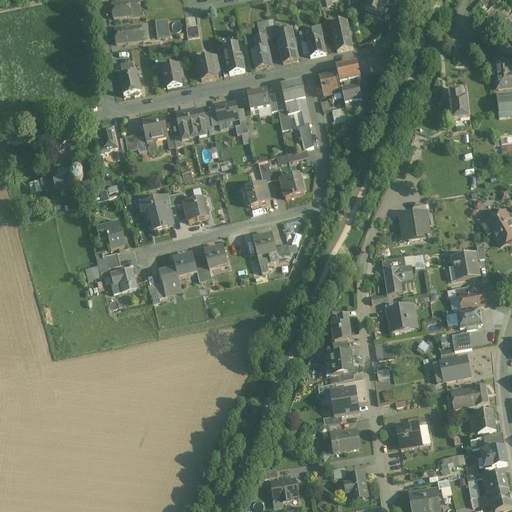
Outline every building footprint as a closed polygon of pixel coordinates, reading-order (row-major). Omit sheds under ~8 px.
[(388,0),(368,0),(365,11),(381,18),(388,0)] [(480,2),(472,11),(476,15),(480,12),(485,7),(480,2)] [(116,6),(112,7),(113,21),(131,19),(141,18),(139,4),(116,6)] [(491,9),(483,17),(487,21),(496,13),(491,9)] [(476,15),(473,18),(476,22),(483,15),(480,12),(476,15)] [(496,13),(488,22),(496,30),(505,21),(496,13)] [(511,24),(507,20),(499,29),(506,35),(511,28),(511,24)] [(168,21),(155,23),(157,41),(170,39),(168,21)] [(274,21),(268,23),(269,29),(272,40),(272,41),(277,39),(276,33),(274,21)] [(347,25),(338,27),(340,33),(336,34),(337,38),(334,38),(337,54),(353,51),(347,25)] [(198,28),(186,29),(188,41),(200,39),(198,28)] [(132,30),(115,32),(117,46),(133,45),(133,44),(143,43),(142,29),(132,30)] [(269,29),(259,32),(260,39),(265,38),(266,42),(272,40),(269,29)] [(276,33),(277,39),(283,66),(299,63),(292,30),(276,33)] [(320,31),(313,33),(315,42),(307,44),(310,60),(326,56),(320,31)] [(260,39),(254,40),(257,53),(252,54),(256,72),(272,68),(266,42),(265,38),(260,39)] [(237,47),(224,50),(229,77),(245,74),(242,58),(240,59),(237,47)] [(224,50),(217,51),(219,58),(220,58),(224,78),(229,77),(224,50)] [(203,54),(196,55),(197,63),(206,61),(206,60),(205,60),(203,54)] [(197,63),(202,84),(218,80),(217,73),(220,73),(217,59),(206,61),(197,63)] [(511,62),(495,63),(497,91),(511,89),(511,73),(511,74),(511,62)] [(357,64),(336,68),(345,106),(360,103),(362,102),(357,82),(361,81),(357,64)] [(178,67),(163,70),(165,81),(167,90),(182,87),(181,80),(184,79),(181,66),(178,67)] [(163,70),(157,71),(159,82),(165,81),(163,70)] [(137,76),(120,79),(124,99),(132,98),(135,99),(139,98),(141,96),(137,76)] [(337,76),(320,80),(324,99),(334,97),(335,102),(342,100),(337,76)] [(302,84),(281,89),(288,118),(302,115),(299,103),(306,101),(302,84)] [(267,92),(248,96),(251,113),(270,109),(268,97),(267,92)] [(462,93),(450,94),(453,123),(470,121),(468,100),(463,101),(462,93)] [(511,95),(497,97),(499,121),(511,119),(511,95)] [(275,96),(268,97),(270,109),(271,115),(278,114),(278,113),(275,96)] [(312,128),(306,101),(299,103),(302,115),(305,129),(300,130),(304,153),(314,150),(309,128),(312,128)] [(360,103),(345,106),(347,114),(362,111),(360,103)] [(236,104),(215,109),(218,126),(240,121),(236,104)] [(345,110),(332,113),(335,127),(348,124),(345,110)] [(203,111),(176,117),(180,135),(181,139),(182,144),(208,139),(206,130),(207,129),(203,111)] [(286,122),(285,112),(278,113),(278,114),(282,133),(291,131),(289,121),(286,122)] [(164,120),(142,125),(147,144),(167,140),(168,140),(168,139),(164,120)] [(246,122),(240,123),(241,127),(243,137),(249,136),(246,122)] [(113,131),(96,134),(101,157),(109,155),(109,153),(117,152),(113,131)] [(63,143),(51,133),(47,137),(59,147),(63,143)] [(174,138),(168,139),(168,140),(167,140),(169,152),(176,151),(174,140),(174,138)] [(174,140),(176,151),(183,149),(182,144),(181,139),(174,140)] [(143,141),(136,142),(139,155),(146,154),(143,141)] [(54,153),(42,142),(38,147),(50,157),(54,153)] [(280,148),(273,152),(275,157),(282,153),(280,148)] [(307,153),(287,157),(289,165),(308,160),(307,153)] [(73,165),(44,173),(46,180),(41,181),(40,183),(28,186),(31,197),(42,194),(42,193),(44,195),(46,195),(47,195),(47,194),(49,194),(51,202),(58,200),(57,194),(59,194),(59,193),(69,189),(68,188),(66,185),(65,182),(66,179),(68,176),(70,174),(74,174),(77,174),(73,165)] [(268,166),(259,169),(263,186),(265,185),(265,186),(273,184),(270,173),(268,166)] [(280,171),(270,173),(273,184),(281,182),(283,181),(280,171)] [(82,185),(82,182),(81,179),(80,176),(77,174),(74,174),(70,174),(68,176),(66,179),(65,182),(66,185),(68,188),(69,189),(71,190),(74,190),(77,190),(80,188),(82,185)] [(283,181),(281,182),(286,202),(305,197),(300,177),(283,181)] [(263,186),(246,190),(251,210),(270,205),(265,186),(265,185),(263,186)] [(106,193),(99,195),(101,203),(108,201),(106,193)] [(183,195),(173,198),(176,208),(184,206),(186,205),(183,195)] [(173,198),(168,199),(170,210),(176,208),(173,198)] [(168,199),(140,206),(143,217),(150,215),(151,222),(154,234),(173,230),(168,210),(170,210),(168,199)] [(75,211),(59,204),(58,200),(51,202),(42,205),(44,211),(46,215),(54,212),(55,216),(75,211)] [(186,205),(184,206),(189,226),(208,221),(203,201),(186,205)] [(426,207),(413,209),(414,216),(427,214),(426,207)] [(414,216),(400,219),(404,244),(428,240),(428,241),(432,241),(431,239),(427,214),(414,216)] [(511,224),(506,214),(486,225),(500,249),(511,241),(511,224)] [(150,215),(143,217),(145,224),(151,222),(150,215)] [(118,223),(95,229),(98,240),(106,238),(106,240),(107,240),(110,253),(125,249),(118,223)] [(273,237),(253,242),(262,277),(269,275),(268,268),(279,265),(277,256),(277,255),(276,250),(273,237)] [(288,247),(276,250),(277,255),(277,256),(279,265),(286,263),(285,259),(290,258),(288,247)] [(484,248),(477,249),(479,262),(486,261),(484,248)] [(224,250),(205,255),(208,267),(209,273),(210,273),(228,268),(224,250)] [(476,255),(455,259),(456,269),(457,269),(460,282),(480,279),(476,255)] [(117,256),(105,259),(107,265),(118,262),(117,256)] [(193,258),(174,262),(176,271),(179,280),(197,276),(198,276),(196,270),(193,258)] [(414,258),(404,260),(406,270),(412,269),(415,269),(415,272),(425,271),(424,263),(415,264),(414,258)] [(105,259),(96,261),(97,268),(107,265),(105,259)] [(404,260),(385,263),(386,273),(406,270),(404,260)] [(118,262),(107,265),(108,272),(120,269),(118,262)] [(107,265),(97,268),(99,274),(108,272),(107,265)] [(208,267),(202,269),(206,284),(212,282),(210,273),(209,273),(208,267)] [(202,269),(196,270),(198,276),(197,276),(200,286),(206,284),(202,269)] [(406,270),(386,273),(388,279),(385,280),(388,298),(403,296),(401,285),(414,283),(412,269),(406,270)] [(176,271),(159,275),(162,285),(165,300),(183,296),(179,280),(176,271)] [(108,272),(99,274),(101,281),(110,279),(110,277),(108,272)] [(131,272),(110,277),(110,279),(112,286),(118,285),(121,296),(136,292),(131,272)] [(112,286),(111,287),(114,298),(121,296),(118,285),(112,286)] [(162,285),(155,287),(159,301),(165,300),(162,285)] [(468,290),(455,292),(457,300),(459,299),(469,297),(468,290)] [(469,297),(459,299),(463,315),(480,312),(479,309),(485,308),(482,294),(469,297)] [(415,300),(402,302),(403,309),(413,307),(414,307),(416,307),(415,300)] [(403,309),(387,312),(391,335),(411,332),(409,318),(415,317),(414,307),(413,307),(403,309)] [(463,315),(457,316),(460,331),(466,330),(467,333),(475,332),(474,329),(477,328),(478,329),(480,329),(481,328),(482,327),(483,326),(483,324),(482,323),(481,322),(480,312),(463,315)] [(348,318),(338,319),(339,327),(333,328),(335,344),(335,345),(348,343),(352,343),(348,318)] [(469,335),(452,339),(455,355),(485,349),(486,349),(483,332),(469,335)] [(348,343),(335,345),(335,344),(333,345),(334,352),(349,350),(348,343)] [(349,350),(334,352),(335,358),(350,356),(349,350)] [(387,351),(377,352),(379,364),(389,362),(387,351)] [(335,358),(330,359),(333,379),(330,379),(331,387),(336,386),(340,385),(339,378),(354,376),(352,356),(350,356),(335,358)] [(453,356),(441,358),(442,364),(454,362),(453,356)] [(442,364),(440,365),(444,385),(457,382),(457,381),(471,378),(467,359),(454,362),(442,364)] [(378,373),(380,383),(392,380),(389,371),(378,373)] [(354,376),(339,378),(340,385),(355,382),(354,376)] [(331,387),(318,390),(319,397),(331,395),(331,394),(337,393),(336,386),(331,387)] [(486,389),(451,395),(454,413),(489,407),(486,389)] [(337,393),(331,394),(331,395),(333,407),(357,403),(355,390),(337,393)] [(391,391),(382,395),(384,402),(394,399),(391,391)] [(357,403),(333,407),(335,419),(336,420),(342,419),(359,416),(357,403)] [(493,414),(475,417),(478,436),(496,434),(493,414)] [(335,419),(324,421),(325,428),(328,428),(341,426),(343,425),(342,419),(336,420),(335,419)] [(341,426),(328,428),(329,436),(342,433),(341,426)] [(409,428),(397,430),(401,451),(422,448),(422,447),(430,446),(426,428),(419,429),(418,426),(409,428)] [(356,434),(333,438),(336,456),(359,452),(356,434)] [(503,438),(471,445),(473,454),(486,451),(486,449),(493,448),(494,452),(505,450),(503,438)] [(494,452),(482,454),(485,472),(508,468),(505,450),(494,452)] [(464,458),(447,461),(449,471),(466,468),(464,458)] [(345,471),(334,473),(335,481),(346,479),(345,471)] [(277,472),(263,474),(265,482),(278,480),(277,472)] [(487,474),(467,479),(468,485),(484,480),(488,479),(487,474)] [(488,479),(484,480),(487,491),(484,492),(485,499),(491,497),(509,493),(504,475),(488,479)] [(363,476),(348,479),(350,486),(345,487),(347,495),(351,494),(352,502),(367,499),(363,476)] [(448,482),(438,485),(440,492),(450,489),(448,482)] [(295,483),(272,487),(275,502),(282,501),(283,505),(291,504),(291,499),(298,498),(295,483)] [(440,511),(437,492),(409,496),(412,511),(440,511)] [(511,506),(509,493),(491,497),(492,501),(489,501),(491,509),(494,509),(494,511),(505,511),(511,510),(511,506)]
